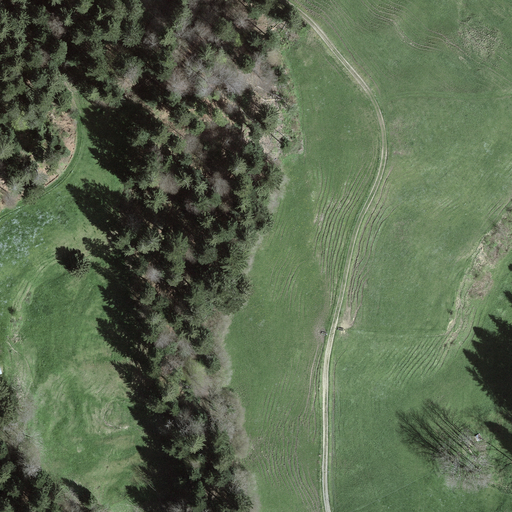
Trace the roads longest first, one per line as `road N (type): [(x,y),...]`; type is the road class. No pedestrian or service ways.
road 1 (track): [(289,0),(323,27),(368,90),(384,155),(355,225),(326,353),(327,511)]
road 2 (track): [(0,221),(64,178),(80,139),(79,117),(43,46),(0,1)]
road 3 (track): [(371,98),(511,90)]
